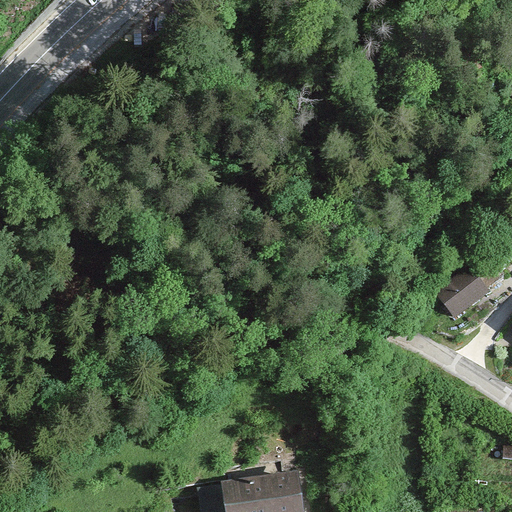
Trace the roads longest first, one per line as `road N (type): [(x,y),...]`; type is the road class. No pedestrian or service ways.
road 1 (track): [(328,330),(217,345),(157,365),(86,401),(0,463)]
road 2 (residential): [(511,405),(408,341),(328,330)]
road 3 (primary): [(119,0),(0,120)]
